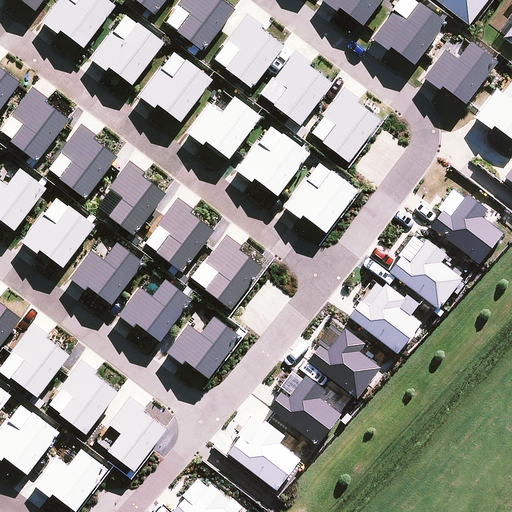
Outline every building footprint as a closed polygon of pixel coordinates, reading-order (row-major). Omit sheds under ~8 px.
[(15,0),(35,15),(46,0),(9,0),(10,1),(10,0),(15,0)] [(84,51),(116,9),(103,0),(80,0),(76,6),(67,0),(61,0),(42,25),(59,37),(61,34),(84,51)] [(130,0),(154,18),(167,0),(130,0)] [(202,55),(234,13),(217,0),(182,0),(177,8),(178,9),(190,18),(177,34),(176,35),(202,55)] [(361,29),(382,0),(320,0),(320,2),(336,14),(338,11),(361,29)] [(405,0),(394,14),(405,23),(416,8),(405,0)] [(431,0),(469,28),(489,0),(431,0)] [(413,68),(445,26),(418,6),(416,8),(405,23),(394,14),(393,14),(372,41),(388,54),(390,51),(413,68)] [(177,34),(190,18),(178,9),(165,25),(177,34)] [(113,35),(124,43),(137,26),(126,17),(113,35)] [(250,92),(283,50),(260,32),(262,28),(247,17),(225,44),(227,45),(239,54),(226,71),(225,72),(250,92)] [(132,88),(164,46),(137,26),(124,43),(113,35),(112,34),(91,61),(107,74),(109,71),(132,88)] [(511,27),(503,40),(511,46),(511,27)] [(226,71),(239,54),(227,45),(214,62),(226,71)] [(464,107),(496,65),(470,45),(457,62),(445,53),(444,52),(423,80),(439,92),(441,90),(464,107)] [(161,71),(172,79),(185,62),(174,54),(161,71)] [(299,129),(332,87),(308,69),(311,66),(295,54),(274,81),(278,84),(287,91),(277,105),(274,109),(299,129)] [(180,125),(212,83),(185,62),(172,79),(161,71),(159,70),(138,98),(154,110),(157,107),(180,125)] [(0,112),(20,86),(0,70),(0,112)] [(511,80),(501,95),(508,100),(511,95),(511,80)] [(277,105),(287,91),(278,84),(267,98),(277,105)] [(36,165),(69,123),(45,105),(48,102),(32,90),(11,117),(12,118),(24,128),(12,144),(11,145),(36,165)] [(209,108),(221,116),(234,99),(222,91),(209,108)] [(348,165),(381,123),(358,106),(360,102),(345,91),(323,118),(325,119),(337,128),(324,145),(323,146),(348,165)] [(511,142),(511,95),(508,100),(496,91),(474,118),(491,131),(493,128),(511,142)] [(229,162),(260,120),(234,99),(221,116),(209,108),(208,107),(187,135),(203,147),(206,144),(229,162)] [(0,135),(12,144),(24,128),(12,118),(0,134),(0,135)] [(324,145),(337,128),(325,119),(312,136),(324,145)] [(85,202),(117,160),(94,142),(96,139),(81,127),(59,154),(61,155),(73,165),(60,181),(59,182),(85,202)] [(258,145),(269,153),(282,136),(271,128),(258,145)] [(277,198),(309,156),(282,136),(269,153),(258,145),(257,144),(236,172),(252,184),(254,181),(277,198)] [(60,181),(73,165),(61,155),(48,172),(60,181)] [(132,239),(165,197),(142,179),(144,175),(129,164),(107,191),(109,192),(121,201),(108,218),(107,219),(132,239)] [(307,182),(318,190),(331,173),(319,165),(307,182)] [(0,222),(15,233),(47,191),(20,171),(7,188),(0,182),(0,222)] [(326,235),(358,193),(331,173),(318,190),(307,182),(305,181),(284,209),(300,221),(303,218),(326,235)] [(108,218),(121,201),(109,192),(96,209),(108,218)] [(441,214),(429,230),(478,268),(502,237),(480,220),(485,212),(467,198),(449,220),(441,214)] [(44,217),(55,225),(68,208),(57,200),(44,217)] [(181,276),(213,234),(190,216),(192,213),(177,201),(156,228),(157,229),(169,239),(156,255),(155,256),(181,276)] [(63,270),(95,228),(68,208),(55,225),(44,217),(43,216),(21,244),(38,256),(40,253),(63,270)] [(156,255),(169,239),(157,229),(144,246),(156,255)] [(230,312),(262,270),(239,252),(241,249),(226,237),(205,265),(218,275),(205,292),(204,293),(230,312)] [(400,258),(408,265),(423,246),(411,237),(397,256),(400,258)] [(400,258),(388,274),(437,312),(461,281),(439,264),(444,256),(425,242),(423,246),(408,265),(400,258)] [(111,307),(142,265),(116,245),(103,262),(91,254),(90,253),(69,281),(85,293),(88,290),(111,307)] [(205,292),(218,275),(205,265),(202,263),(190,280),(205,292)] [(159,344),(191,302),(165,282),(152,299),(140,290),(139,289),(118,317),(134,330),(136,327),(159,344)] [(360,303),(368,309),(382,290),(375,284),(360,303)] [(359,302),(347,318),(397,356),(420,325),(409,317),(398,308),(404,301),(385,286),(382,290),(368,309),(360,303),(359,302)] [(404,301),(398,308),(409,317),(417,306),(406,297),(404,301)] [(0,348),(21,321),(0,304),(0,299),(0,300),(0,299),(0,348)] [(208,381),(240,339),(213,319),(200,336),(189,327),(187,327),(166,354),(183,367),(185,364),(208,381)] [(37,400),(70,358),(46,340),(49,337),(33,325),(12,353),(13,354),(25,363),(13,379),(12,380),(37,400)] [(319,347),(307,363),(357,401),(380,370),(358,353),(364,345),(344,330),(327,353),(319,347)] [(13,379),(25,363),(13,354),(1,370),(13,379)] [(85,436),(118,394),(94,377),(97,373),(81,362),(60,389),(61,390),(73,399),(61,416),(60,417),(85,436)] [(280,394),(268,410),(317,448),(341,416),(318,400),(324,392),(305,378),(288,401),(280,394)] [(0,411),(11,397),(0,389),(0,411)] [(61,416),(73,399),(61,390),(49,407),(61,416)] [(134,474),(166,432),(143,414),(145,410),(130,399),(109,426),(110,427),(121,435),(107,452),(107,453),(134,474)] [(27,476),(59,434),(32,414),(19,431),(8,423),(7,422),(0,430),(0,460),(2,462),(4,459),(27,476)] [(239,439),(247,445),(262,426),(250,417),(236,436),(239,439)] [(239,439),(226,454),(275,493),(299,462),(277,445),(283,437),(265,423),(262,426),(247,445),(239,439)] [(73,511),(76,511),(107,471),(81,451),(68,468),(56,459),(55,458),(34,486),(50,499),(52,496),(73,511)] [(184,500),(192,507),(208,490),(197,480),(181,498),(184,500)] [(184,500),(173,511),(225,511),(222,509),(228,502),(211,486),(208,490),(192,507),(184,500)] [(228,502),(222,509),(225,511),(238,511),(241,509),(231,499),(228,502)]
